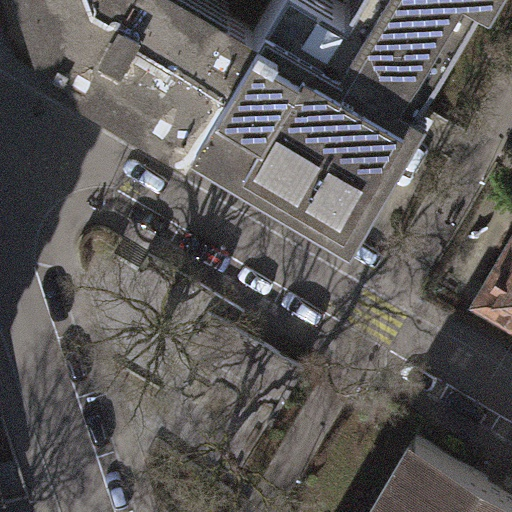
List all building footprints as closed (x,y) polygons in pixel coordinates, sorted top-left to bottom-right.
[(245,23),(204,0),(27,0),(43,46),(182,128),(245,23)] [(182,128),(344,225),(478,0),(258,0),(245,23),(182,128)] [(511,239),(484,288),(511,304),(511,239)] [(276,400),(296,367),(274,353),(249,339),(201,311),(181,345),(276,400)] [(363,511),(511,511),(511,495),(409,434),(363,511)]
